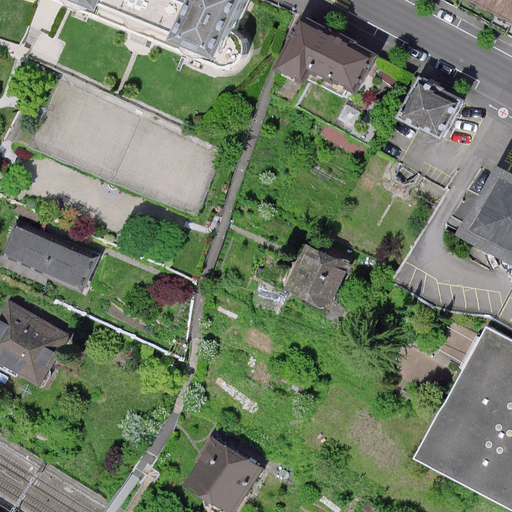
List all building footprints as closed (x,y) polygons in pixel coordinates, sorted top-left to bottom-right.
[(97,0),(123,12),(127,4),(128,0),(97,0)] [(215,0),(128,0),(127,4),(202,33),(215,0)] [(215,0),(202,33),(198,45),(246,62),(269,0),(215,0)] [(511,0),(470,0),(511,23),(511,0)] [(386,60),(306,19),(278,73),(308,88),(317,71),(367,97),(386,60)] [(467,107),(418,82),(400,118),(449,142),(467,107)] [(511,149),(463,243),(511,268),(511,149)] [(104,258),(21,224),(8,256),(90,291),(104,258)] [(354,266),(310,248),(294,288),(337,306),(354,266)] [(80,332),(15,298),(0,327),(0,359),(52,386),(80,332)] [(511,334),(493,324),(422,453),(511,502),(511,334)] [(249,511),(273,469),(221,440),(195,488),(237,511),(249,511)]
